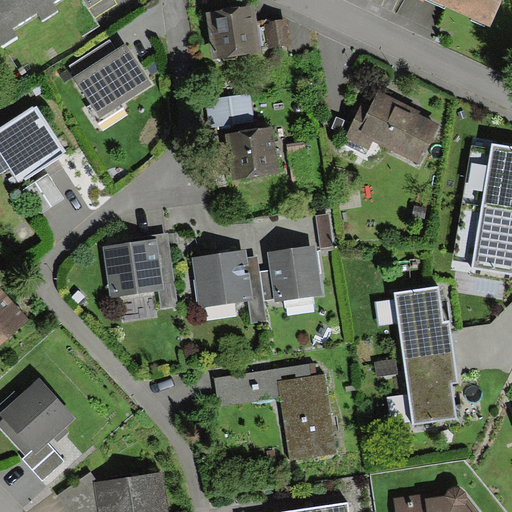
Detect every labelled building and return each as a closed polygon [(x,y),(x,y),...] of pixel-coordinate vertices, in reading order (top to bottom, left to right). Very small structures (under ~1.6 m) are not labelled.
[(0,0),(0,36),(4,34),(8,41),(21,32),(17,26),(43,10),(47,15),(60,7),(57,2),(59,0),(0,0)] [(417,0),(490,32),(504,0),(417,0)] [(206,16),(214,63),(262,56),(262,51),(257,24),(255,9),(206,16)] [(269,25),(268,22),(257,24),(262,51),(291,47),(287,22),(269,25)] [(126,43),(69,79),(98,124),(155,87),(126,43)] [(347,136),(345,141),(370,153),(374,145),(421,167),(439,128),(420,119),(422,116),(379,95),(371,113),(361,108),(352,126),(347,136)] [(251,96),(206,102),(210,130),(255,124),(251,96)] [(35,108),(0,132),(0,161),(19,188),(68,153),(35,108)] [(347,136),(352,126),(337,119),(332,130),(347,136)] [(226,138),(233,185),(280,178),(273,131),(226,138)] [(304,145),(286,148),(292,184),(310,180),(304,145)] [(511,149),(493,146),(492,150),(472,147),(453,263),(473,266),(472,273),(511,279),(511,149)] [(47,211),(69,198),(54,172),(32,185),(47,211)] [(330,215),(316,217),(321,250),(334,248),(330,215)] [(102,249),(110,302),(158,295),(161,311),(178,308),(167,236),(157,237),(157,241),(102,249)] [(275,301),(275,305),(324,299),(317,248),(268,255),(270,271),(260,273),(264,302),(275,301)] [(246,253),(194,260),(201,309),(249,303),(252,325),(267,323),(264,302),(260,273),(259,258),(247,260),(246,253)] [(0,344),(30,319),(1,286),(9,280),(0,269),(0,344)] [(445,324),(440,287),(395,293),(414,426),(457,420),(453,386),(459,385),(451,323),(445,324)] [(396,361),(375,364),(377,379),(398,376),(396,361)] [(324,374),(317,375),(315,363),(214,377),(218,406),(281,397),(289,459),(335,452),(324,374)] [(39,380),(0,413),(4,418),(0,421),(0,425),(26,455),(31,451),(35,455),(49,443),(75,421),(39,380)] [(64,460),(49,443),(35,455),(31,451),(26,455),(23,458),(42,480),(64,460)] [(98,481),(93,482),(97,511),(169,511),(163,471),(98,481)] [(97,511),(93,482),(98,481),(90,472),(58,496),(68,511),(97,511)] [(395,511),(478,511),(468,499),(466,492),(461,488),(454,487),(448,490),(446,496),(430,498),(428,493),(393,498),(395,511)] [(281,511),(349,511),(348,502),(281,511)]
